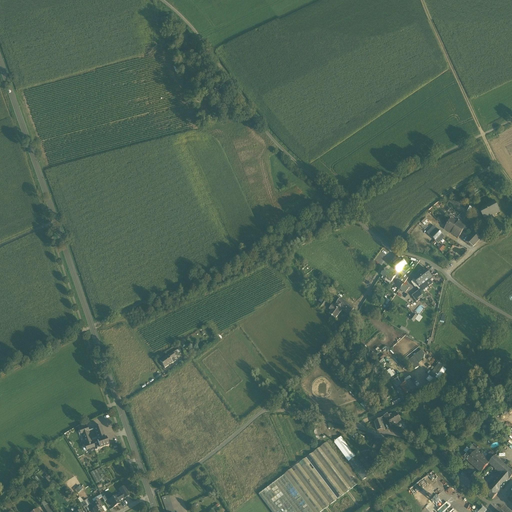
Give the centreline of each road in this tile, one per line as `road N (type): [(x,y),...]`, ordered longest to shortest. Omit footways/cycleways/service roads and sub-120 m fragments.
road 1 (track): [(420,0),(495,162),(405,230),(392,251)]
road 2 (secondary): [(149,495),(56,220)]
road 3 (track): [(341,203),(273,142),(211,51),(158,0)]
road 4 (residential): [(267,406),(404,437),(482,498),(511,506)]
road 5 (residential): [(267,406),(344,330),(392,251)]
road 6 (secondary): [(56,220),(0,56)]
road 7 (residential): [(149,495),(267,406)]
road 8 (residential): [(511,318),(437,267),(392,251)]
